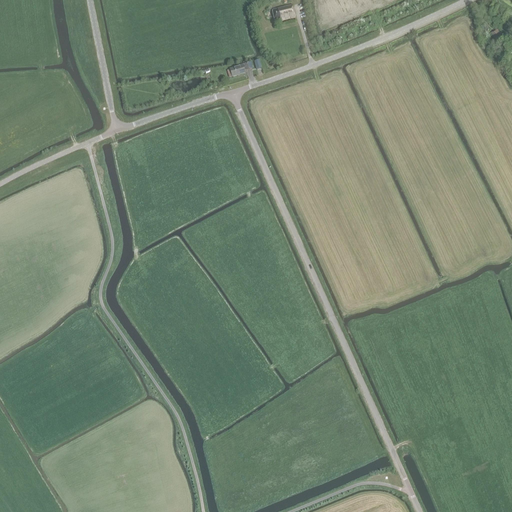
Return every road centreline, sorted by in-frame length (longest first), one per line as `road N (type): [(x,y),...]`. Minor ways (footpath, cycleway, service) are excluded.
road 1 (tertiary): [(409,490),(231,93)]
road 2 (unclassified): [(203,511),(177,417),(100,299),(111,237),(87,143)]
road 3 (tertiary): [(231,93),(465,0)]
road 4 (tertiary): [(116,129),(89,0)]
road 5 (unclassified): [(409,490),(357,484),(291,511)]
road 6 (tertiary): [(231,93),(116,129)]
